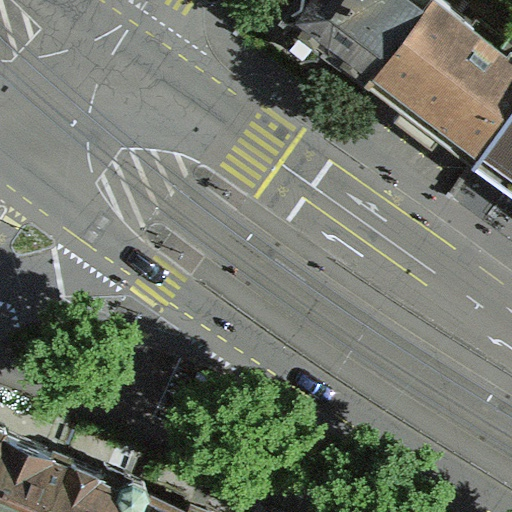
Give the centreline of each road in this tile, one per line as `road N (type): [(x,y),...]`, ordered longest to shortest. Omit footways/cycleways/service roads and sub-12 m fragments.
road 1 (primary): [(511,321),(115,53)]
road 2 (primary): [(157,278),(242,344),(511,511)]
road 3 (primary): [(34,165),(157,278)]
road 4 (tertiary): [(0,273),(77,290),(157,278)]
road 5 (unclassified): [(115,53),(34,165)]
